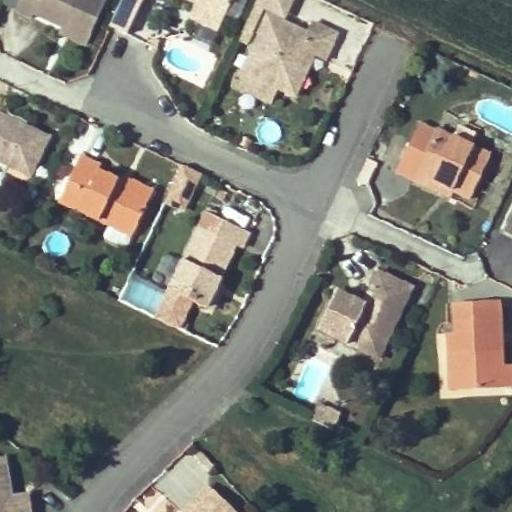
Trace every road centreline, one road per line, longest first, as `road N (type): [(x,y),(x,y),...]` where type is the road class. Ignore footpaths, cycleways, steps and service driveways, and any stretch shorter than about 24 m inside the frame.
road 1 (residential): [(310,199),(245,348),(96,511)]
road 2 (residential): [(310,199),(104,110)]
road 3 (residential): [(393,40),(310,199)]
road 4 (residential): [(310,199),(471,271)]
